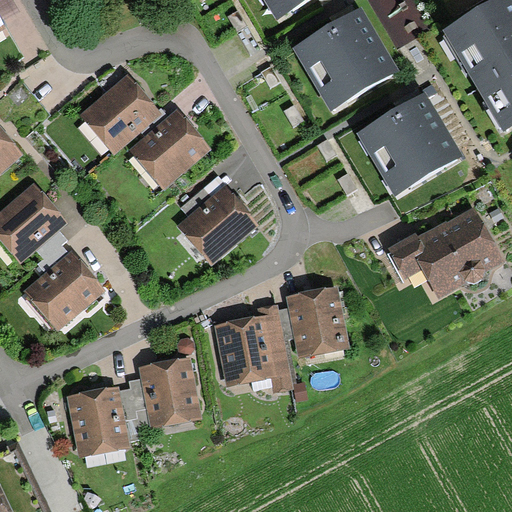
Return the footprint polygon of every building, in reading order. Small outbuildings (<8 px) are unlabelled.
[(264,0),(279,23),(316,0),(264,0)] [(511,0),(507,0),(444,37),(501,135),(511,128),(511,0)] [(338,25),(294,51),(331,113),(399,73),(362,10),(338,25)] [(128,76),(79,117),(114,157),(162,116),(147,98),(128,76)] [(401,109),(359,134),(398,200),(466,160),(427,94),(401,109)] [(179,113),(131,151),(163,190),(211,152),(193,130),(179,113)] [(0,174),(22,156),(5,136),(0,129),(0,174)] [(189,219),(179,227),(211,266),(258,228),(240,207),(219,180),(182,210),(189,219)] [(0,213),(0,244),(20,267),(69,223),(54,206),(34,184),(0,213)] [(417,238),(389,253),(406,282),(423,273),(439,301),(467,285),(474,287),(483,282),(486,275),(505,264),(475,211),(458,221),(419,242),(417,238)] [(73,254),(25,294),(57,332),(105,293),(87,272),(73,254)] [(311,294),(287,299),(299,360),(349,350),(338,289),(311,294)] [(245,322),(215,327),(226,389),(272,381),(274,393),(293,390),(278,307),(259,311),(261,319),(245,322)] [(188,339),(182,341),(178,347),(179,353),(185,357),(192,356),(196,350),(194,343),(188,339)] [(163,365),(139,369),(142,381),(152,432),(205,422),(193,359),(163,365)] [(120,392),(130,443),(142,441),(141,434),(152,432),(142,381),(130,383),(131,391),(120,392)] [(80,459),(131,449),(130,443),(120,392),(119,389),(97,393),(68,399),(80,459)] [(0,511),(11,511),(0,488),(0,511)]
